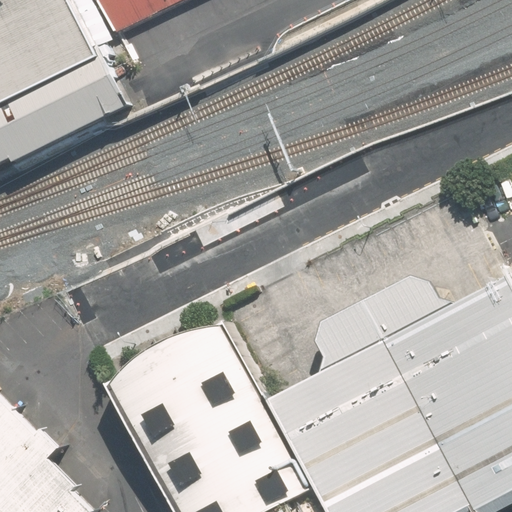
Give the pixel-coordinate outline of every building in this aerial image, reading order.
[(76,0),(0,0),(0,168),(8,164),(11,169),(132,108),(98,42),(76,0)] [(76,0),(98,42),(180,0),(76,0)] [(511,267),(495,277),(499,285),(511,308),(511,267)] [(406,284),(356,310),(467,511),(506,511),(511,509),(511,308),(499,285),(476,298),(452,310),(438,304),(428,289),(406,284)] [(467,511),(356,310),(337,322),(316,332),(309,350),(318,366),(316,381),(295,393),(260,412),(309,497),(317,511),(467,511)] [(165,511),(279,511),(309,497),(260,412),(213,335),(194,341),(173,347),(132,368),(124,374),(98,399),(165,511)] [(0,389),(0,511),(89,511),(94,507),(72,488),(78,480),(47,453),(58,446),(0,389)]
